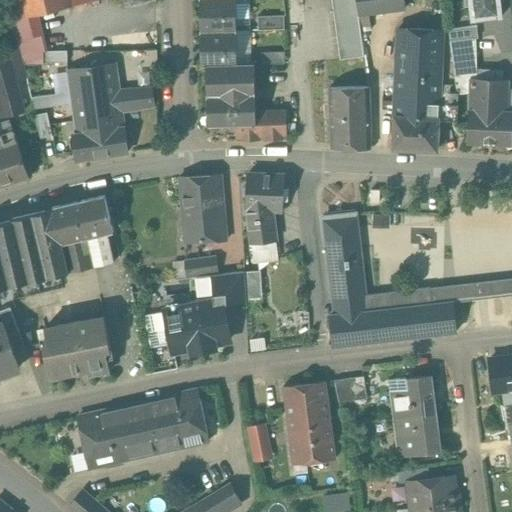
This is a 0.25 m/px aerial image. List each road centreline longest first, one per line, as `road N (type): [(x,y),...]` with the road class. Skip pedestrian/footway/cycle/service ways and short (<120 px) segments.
road 1 (residential): [(0,420),(123,388),(326,356)]
road 2 (residential): [(511,170),(307,160)]
road 3 (residential): [(307,160),(326,356)]
road 4 (residential): [(189,162),(109,173),(0,205)]
road 5 (residential): [(459,341),(479,511)]
road 6 (residential): [(189,162),(182,0)]
road 7 (residential): [(326,356),(459,341)]
